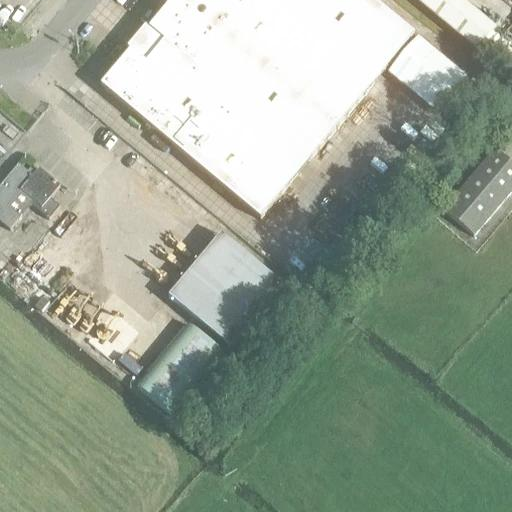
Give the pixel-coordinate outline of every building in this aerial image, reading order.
[(263,219),(414,36),(415,35),(372,0),(172,0),(148,29),(163,42),(145,64),(130,52),(101,86),(263,219)] [(414,0),(477,52),(495,31),(458,0),(414,0)] [(420,35),(388,70),(436,113),(468,79),(420,35)] [(474,239),(511,195),(511,165),(494,151),(443,213),(474,239)] [(0,222),(10,231),(20,219),(32,206),(50,221),(60,209),(50,200),(61,188),(39,169),(32,177),(18,166),(0,187),(0,222)] [(231,347),(283,285),(222,234),(170,296),(231,347)] [(188,323),(137,386),(172,414),(223,351),(188,323)]
